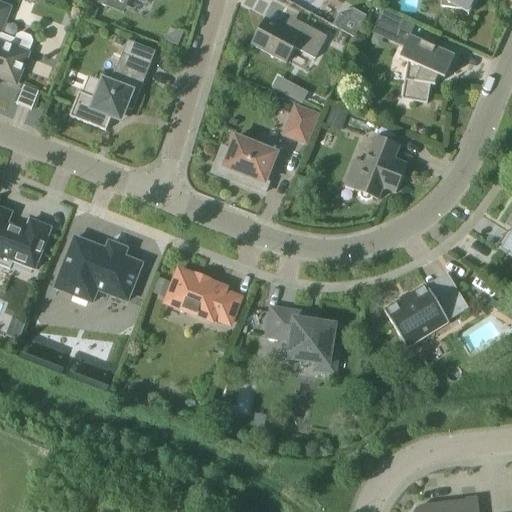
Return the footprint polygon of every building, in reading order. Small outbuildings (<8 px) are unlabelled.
[(477,0),(442,0),(441,7),(462,10),(470,15),(472,12),(475,12),(477,2),(477,0)] [(0,4),(0,79),(17,86),(29,55),(28,54),(33,43),(31,38),(22,35),(17,37),(16,41),(1,35),(11,9),(0,4)] [(334,27),(354,38),(366,16),(355,10),(341,14),(334,27)] [(377,22),(400,32),(405,21),(382,11),(377,22)] [(299,71),(307,56),(315,60),(327,38),(299,23),(293,34),(267,20),(252,46),(286,64),(299,71)] [(410,38),(400,60),(408,64),(402,101),(427,105),(431,86),(435,87),(435,86),(438,77),(445,80),(455,58),(410,38)] [(70,118),(106,132),(111,119),(121,123),(127,109),(133,111),(156,53),(128,41),(111,83),(103,80),(102,83),(89,78),(83,95),(79,94),(70,118)] [(303,103),(308,91),(277,76),(271,87),(303,103)] [(24,86),(18,104),(35,110),(41,91),(24,86)] [(318,116),(295,108),(284,136),(306,145),(318,116)] [(355,160),(345,186),(354,190),(354,191),(360,194),(362,198),(365,201),(368,201),(372,199),(379,201),(383,189),(396,194),(407,166),(395,161),(400,147),(375,137),(365,164),(355,160)] [(222,149),(213,174),(230,181),(229,181),(240,185),(265,194),(269,185),(266,183),(277,155),(236,138),(230,152),(222,149)] [(13,262),(32,270),(35,271),(51,230),(31,222),(26,233),(8,225),(12,214),(0,209),(0,266),(10,271),(13,262)] [(511,258),(511,216),(505,226),(511,230),(511,235),(501,253),(511,260),(511,258)] [(142,266),(106,251),(75,239),(55,289),(93,304),(98,291),(127,303),(142,266)] [(230,326),(238,305),(240,300),(225,293),(226,290),(210,284),(211,280),(196,275),(195,278),(179,272),(166,304),(213,323),(214,320),(230,326)] [(434,298),(427,287),(385,313),(406,348),(469,310),(454,286),(434,298)] [(511,321),(511,300),(499,291),(489,307),(511,321)] [(319,317),(310,315),(271,309),(266,339),(291,342),(288,360),(337,368),(340,348),(332,347),(335,326),(318,324),(319,317)] [(478,511),(477,500),(424,506),(419,507),(416,511),(415,511),(478,511)]
